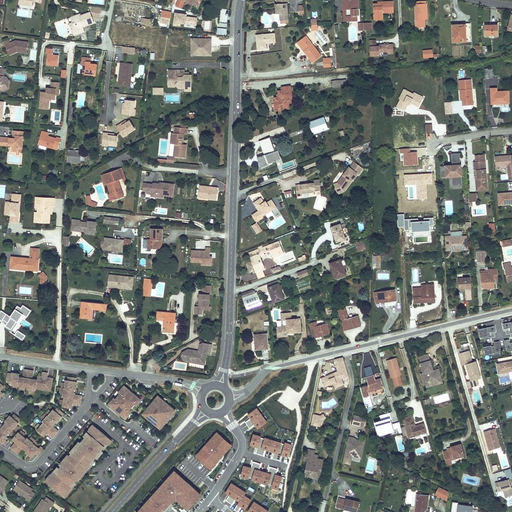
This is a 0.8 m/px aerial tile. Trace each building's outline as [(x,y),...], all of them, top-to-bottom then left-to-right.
[(287,9),(287,3),(289,3),(288,0),(276,0),(277,4),(275,4),(276,14),(280,13),(280,21),(281,21),(281,24),(287,23),(286,20),(288,20),(288,12),(286,12),(286,10),(287,9)] [(359,9),(358,0),(342,0),(343,10),(347,9),(347,21),(357,21),(357,9),(359,9)] [(394,12),(394,1),(382,2),(382,3),(378,4),(373,4),(374,17),(383,17),(383,12),(394,12)] [(121,10),(126,13),(124,20),(138,23),(140,13),(143,13),(145,7),(123,3),(121,10)] [(427,19),(427,5),(420,5),(420,4),(415,4),(416,27),(425,27),(425,19),(427,19)] [(170,24),(172,12),(163,11),(161,22),(170,24)] [(94,23),(90,12),(81,15),(81,16),(71,19),(73,23),(75,28),(72,29),(74,35),(84,32),(83,27),(94,23)] [(175,14),(174,26),(180,26),(180,23),(196,25),(197,18),(186,17),(187,15),(175,14)] [(471,41),(470,24),(452,25),(453,41),(471,41)] [(498,35),(498,26),(491,26),(491,25),(485,25),(485,35),(498,35)] [(275,42),(274,33),(256,35),(258,49),(266,48),(266,43),(266,42),(269,42),(269,43),(275,42)] [(321,55),(306,36),(299,42),(305,50),(304,51),(312,62),(321,55)] [(11,53),(8,44),(11,43),(9,39),(3,41),(9,55),(18,52),(19,52),(19,50),(18,50),(11,53)] [(209,46),(209,43),(206,43),(206,39),(192,39),(192,46),(196,49),(196,55),(211,55),(211,46),(209,46)] [(27,53),(28,42),(16,40),(8,44),(11,53),(18,50),(19,50),(19,52),(27,53)] [(393,53),(393,44),(379,45),(379,46),(377,46),(377,45),(376,40),(370,41),(370,55),(376,55),(375,51),(379,51),(379,52),(388,51),(388,53),(393,53)] [(58,66),(59,55),(52,55),(53,49),(46,48),(46,53),(47,53),(46,65),(58,66)] [(91,58),(82,57),(81,64),(78,64),(77,73),(96,75),(97,64),(91,64),(91,58)] [(130,82),(132,65),(121,63),(121,68),(120,75),(119,85),(128,86),(128,82),(130,82)] [(9,81),(6,77),(3,76),(5,69),(0,67),(0,86),(1,87),(4,91),(8,88),(9,81)] [(493,78),(492,68),(484,69),(485,79),(493,78)] [(191,87),(191,75),(189,75),(184,75),(184,72),(184,70),(168,70),(168,85),(175,85),(178,87),(179,88),(184,88),(186,88),(186,87),(191,87)] [(473,105),(471,79),(459,80),(461,100),(463,100),(463,106),(473,105)] [(55,99),(56,89),(59,89),(59,82),(51,82),(51,88),(48,88),(47,90),(46,90),(46,91),(45,98),(49,99),(55,99)] [(293,103),(290,86),(282,87),(282,90),(278,91),(279,94),(279,97),(278,97),(275,98),(275,102),(277,102),(278,108),(280,108),(280,110),(289,108),(289,106),(294,105),(293,103)] [(509,102),(508,91),(497,92),(497,88),(491,88),(491,104),(499,103),(499,102),(509,102)] [(423,99),(413,94),(404,89),(399,99),(400,99),(397,106),(405,110),(408,103),(409,102),(411,103),(419,107),(423,99)] [(45,98),(46,91),(41,91),(40,107),(49,108),(49,99),(45,98)] [(135,101),(125,100),(125,106),(123,106),(122,114),(130,115),(131,110),(134,110),(135,101)] [(328,128),(324,118),(309,123),(313,133),(328,128)] [(135,128),(130,120),(127,122),(124,124),(123,122),(117,127),(121,134),(125,131),(127,134),(135,128)] [(181,144),(182,139),(183,139),(183,134),(186,135),(187,128),(180,127),(179,127),(178,133),(174,133),(172,133),(171,144),(175,144),(174,156),(185,158),(186,145),(183,144),(181,144)] [(22,149),(24,131),(13,130),(13,136),(15,136),(15,138),(13,138),(0,137),(0,138),(0,144),(9,146),(9,143),(12,144),(12,146),(12,151),(18,151),(18,148),(22,149)] [(117,146),(118,136),(114,136),(111,135),(111,134),(103,133),(102,141),(108,141),(107,145),(117,146)] [(59,146),(61,138),(57,137),(56,138),(41,134),(38,144),(53,148),(54,144),(59,146)] [(281,159),(277,150),(275,151),(270,137),(259,141),(259,142),(260,142),(261,145),(262,144),(265,153),(264,154),(264,155),(266,155),(267,160),(259,163),(261,167),(260,167),(261,169),(261,168),(272,163),(272,162),(281,159)] [(80,163),(81,151),(68,150),(67,161),(80,163)] [(462,184),(459,153),(451,154),(452,166),(452,168),(449,169),(449,166),(440,167),(441,177),(449,177),(453,176),(453,185),(462,184)] [(487,186),(486,169),(484,169),(483,155),(475,155),(476,162),(474,162),(475,170),(477,170),(477,179),(476,179),(476,187),(487,186)] [(511,155),(495,157),(496,167),(508,166),(511,166),(511,171),(511,155)] [(343,188),(349,179),(351,181),(357,173),(359,174),(363,168),(354,162),(350,168),(349,167),(345,172),(346,173),(344,175),(343,175),(337,183),(334,184),(338,194),(344,192),(343,188)] [(121,188),(118,180),(122,178),(119,169),(104,174),(113,200),(124,196),(122,192),(121,193),(120,188),(121,188)] [(453,185),(453,176),(449,177),(450,187),(462,186),(462,184),(453,185)] [(321,190),(319,179),(314,180),(314,183),(308,183),(308,185),(305,185),(305,184),(296,185),(297,197),(302,196),(301,194),(316,192),(316,191),(321,190)] [(351,181),(349,179),(343,188),(344,192),(352,181),(351,181)] [(171,196),(173,184),(163,183),(163,185),(159,184),(159,183),(152,182),(152,183),(147,182),(145,189),(145,191),(154,193),(157,196),(162,197),(162,194),(171,196)] [(199,198),(216,200),(217,188),(200,186),(199,198)] [(509,192),(498,193),(499,204),(511,203),(511,192),(511,193),(511,194),(509,195),(509,192)] [(477,201),(476,193),(468,194),(469,201),(470,201),(472,201),(477,201)] [(11,221),(18,222),(21,195),(13,194),(12,202),(6,202),(5,214),(11,214),(11,221)] [(98,204),(91,201),(90,195),(86,196),(87,204),(96,208),(98,204)] [(49,223),(50,210),(46,210),(46,206),(53,206),(55,206),(55,198),(41,197),(40,208),(38,207),(38,213),(35,212),(34,222),(49,223)] [(263,216),(276,207),(271,200),(267,203),(265,204),(264,202),(261,198),(254,203),(259,211),(252,215),(257,222),(263,217),(263,216)] [(418,218),(408,219),(409,229),(411,228),(412,231),(414,231),(414,230),(424,229),(424,230),(431,230),(431,225),(434,225),(433,217),(424,218),(424,221),(418,221),(418,218)] [(95,235),(97,222),(87,221),(87,222),(83,222),(83,223),(80,223),(80,222),(79,221),(72,220),(71,231),(86,232),(86,233),(95,235)] [(342,228),(340,224),(331,227),(336,242),(345,239),(344,234),(342,228)] [(259,225),(254,228),(257,234),(262,230),(259,225)] [(162,240),(166,240),(166,229),(155,228),(154,237),(154,239),(151,239),(151,248),(161,248),(162,240)] [(468,248),(467,236),(451,237),(451,236),(446,236),(446,249),(468,248)] [(122,249),(124,240),(117,239),(115,240),(113,240),(114,239),(105,238),(103,249),(118,251),(119,248),(122,249)] [(131,248),(132,240),(125,238),(124,247),(131,248)] [(366,247),(364,240),(355,243),(358,250),(366,247)] [(264,267),(259,254),(265,252),(266,255),(267,256),(272,254),(280,251),(281,254),(284,253),(279,241),(262,248),(261,246),(258,247),(259,249),(248,253),(252,262),(246,264),(250,272),(255,270),(256,273),(263,270),(262,268),(264,267)] [(212,265),(212,258),(215,258),(216,253),(210,253),(210,254),(205,254),(205,252),(202,252),(202,251),(191,250),(191,262),(201,262),(201,265),(212,265)] [(486,261),(485,251),(477,251),(478,262),(486,261)] [(37,271),(38,259),(39,253),(31,252),(30,259),(12,257),(11,268),(25,269),(25,268),(27,269),(27,270),(37,271)] [(341,261),(331,264),(337,279),(346,275),(344,270),(347,269),(344,260),(341,261)] [(511,266),(511,267),(511,262),(503,264),(504,269),(505,268),(506,275),(509,277),(511,276),(511,266)] [(309,275),(307,269),(297,273),(299,278),(309,275)] [(498,279),(497,269),(489,269),(489,270),(489,273),(481,274),(482,288),(489,288),(489,283),(494,283),(494,279),(498,279)] [(265,276),(263,270),(256,273),(258,279),(265,276)] [(132,286),(133,277),(109,275),(108,283),(113,283),(112,287),(117,288),(117,285),(121,285),(120,288),(126,289),(126,286),(132,286)] [(470,288),(470,277),(459,278),(459,289),(470,288)] [(283,289),(281,284),(279,285),(277,280),(267,284),(274,302),(284,299),(281,290),(283,289)] [(435,301),(434,284),(422,285),(422,287),(422,291),(413,291),(414,303),(423,302),(423,300),(427,300),(427,302),(435,301)] [(396,301),(395,290),(375,293),(376,303),(381,302),(381,303),(396,301)] [(244,297),(242,298),(247,309),(261,303),(257,292),(256,293),(248,296),(248,297),(248,298),(249,300),(257,297),(259,302),(247,307),(244,297)] [(209,307),(209,294),(203,294),(199,294),(199,306),(195,306),(195,314),(202,314),(202,310),(202,309),(204,307),(209,307)] [(92,311),(92,309),(93,309),(106,310),(106,304),(82,301),(80,317),(92,318),(92,311)] [(0,310),(0,320),(6,324),(5,325),(11,329),(9,331),(10,332),(22,315),(26,317),(31,310),(22,305),(20,307),(17,305),(9,316),(0,310)] [(361,326),(358,316),(349,319),(345,307),(339,309),(342,321),(345,320),(348,329),(361,326)] [(173,326),(173,323),(174,324),(175,313),(158,312),(157,320),(164,320),(164,331),(174,332),(174,326),(173,326)] [(301,332),(300,319),(291,319),(291,312),(281,313),(282,327),(277,328),(278,336),(283,336),(283,333),(288,332),(289,332),(289,331),(292,331),(292,332),(301,332)] [(330,333),(327,324),(318,326),(316,322),(310,324),(314,338),(330,333)] [(511,322),(503,324),(504,329),(510,328),(510,331),(511,330),(511,322)] [(489,332),(495,331),(494,326),(478,329),(480,337),(483,337),(483,339),(488,338),(488,336),(490,335),(489,332)] [(17,330),(14,335),(22,340),(25,336),(17,330)] [(268,349),(267,333),(256,334),(256,342),(254,342),(255,350),(268,349)] [(483,347),(485,355),(489,354),(489,355),(501,353),(500,350),(501,350),(499,341),(494,342),(495,346),(491,347),(491,345),(483,347)] [(205,360),(208,344),(203,343),(202,344),(200,344),(199,351),(198,353),(196,352),(195,352),(195,350),(188,349),(182,353),(181,356),(183,359),(190,360),(189,362),(200,364),(205,360)] [(471,357),(469,351),(458,354),(460,360),(471,357)] [(436,375),(440,374),(438,368),(433,370),(432,370),(431,368),(432,368),(429,354),(419,357),(423,373),(421,373),(422,379),(425,378),(427,384),(438,381),(436,375)] [(344,384),(341,379),(340,377),(348,374),(343,357),(335,359),(338,371),(333,373),(333,374),(331,375),(330,375),(321,378),(323,382),(322,382),(323,384),(324,384),(325,387),(333,383),(335,388),(344,384)] [(396,358),(387,360),(392,378),(393,377),(395,386),(402,384),(400,375),(401,375),(400,371),(398,371),(398,369),(399,368),(396,358)] [(480,378),(476,361),(472,362),(466,364),(471,381),(477,379),(480,378)] [(511,361),(497,364),(499,374),(511,371),(511,361)] [(27,387),(29,378),(27,378),(29,370),(24,369),(23,377),(19,377),(18,385),(20,386),(25,387),(27,387)] [(35,388),(37,380),(34,379),(31,379),(32,377),(32,374),(33,371),(29,370),(27,378),(29,378),(27,387),(27,389),(30,389),(35,390),(35,388)] [(51,388),(52,378),(49,377),(48,378),(46,378),(47,373),(43,372),(42,377),(37,377),(37,380),(35,388),(44,389),(44,387),(51,388)] [(18,385),(19,377),(19,374),(11,373),(11,374),(7,373),(6,381),(10,382),(10,384),(13,384),(18,385)] [(442,382),(440,374),(436,375),(438,381),(427,384),(425,378),(422,379),(425,388),(442,382)] [(384,387),(381,380),(376,381),(376,380),(374,375),(366,377),(368,386),(360,388),(366,408),(373,406),(370,395),(368,395),(367,392),(369,392),(371,391),(370,390),(378,388),(378,389),(384,387)] [(76,390),(77,382),(76,381),(76,377),(68,376),(68,380),(66,380),(65,383),(65,388),(74,389),(76,390)] [(478,385),(477,379),(471,381),(466,382),(468,388),(471,387),(478,385)] [(136,405),(140,399),(124,386),(118,392),(121,394),(116,400),(114,399),(109,405),(125,419),(131,412),(128,410),(134,403),(136,405)] [(73,395),(74,393),(74,389),(65,388),(64,388),(63,393),(63,396),(64,396),(73,398),(73,399),(81,400),(81,396),(75,395),(73,395)] [(80,404),(81,400),(73,399),(73,398),(64,396),(64,400),(63,405),(63,406),(71,408),(72,403),(80,404)] [(175,411),(158,396),(144,411),(147,414),(145,416),(160,429),(175,411)] [(61,416),(63,413),(57,408),(55,411),(53,409),(51,412),(48,416),(55,422),(57,423),(62,417),(61,416)] [(257,408),(248,415),(249,417),(251,419),(250,419),(245,422),(247,425),(262,415),(257,408)] [(18,422),(21,419),(18,417),(14,414),(12,417),(10,415),(4,422),(6,423),(12,428),(13,429),(16,425),(18,423),(18,422)] [(53,424),(55,422),(48,416),(48,415),(44,420),(42,422),(43,423),(50,428),(49,429),(55,434),(58,431),(53,427),(52,426),(53,424)] [(262,415),(247,425),(250,428),(254,425),(255,424),(256,426),(258,428),(266,422),(262,415)] [(321,427),(323,420),(320,416),(313,415),(311,425),(321,427)] [(392,430),(390,422),(386,423),(384,415),(381,415),(382,421),(374,424),(378,436),(390,432),(389,431),(392,430)] [(360,425),(362,417),(354,416),(352,424),(360,426),(360,425)] [(426,432),(423,424),(415,426),(412,416),(403,419),(406,426),(409,436),(409,437),(426,432)] [(12,429),(12,428),(6,423),(3,426),(0,423),(0,429),(0,430),(6,436),(8,433),(12,429)] [(55,434),(49,429),(50,428),(43,423),(41,425),(38,430),(37,430),(44,436),(47,433),(53,438),(55,434)] [(86,470),(91,465),(91,464),(90,463),(93,460),(95,456),(101,450),(101,449),(103,447),(106,443),(108,444),(112,441),(93,425),(90,429),(91,430),(85,437),(81,443),(75,450),(75,449),(73,451),(72,453),(69,456),(69,457),(68,458),(65,462),(63,461),(60,465),(61,466),(59,468),(51,478),(48,476),(45,481),(64,497),(70,491),(69,491),(67,489),(74,481),(76,478),(78,479),(81,476),(81,475),(80,474),(82,471),(84,469),(86,470)] [(500,447),(495,429),(484,432),(489,450),(500,447)] [(20,445),(26,439),(23,436),(19,433),(18,432),(18,433),(12,439),(16,442),(11,448),(14,451),(19,444),(20,445)] [(260,455),(265,439),(264,439),(261,438),(261,437),(253,434),(250,445),(255,447),(258,447),(257,448),(256,453),(260,455)] [(224,453),(228,449),(226,448),(229,444),(220,435),(215,440),(212,437),(200,450),(203,453),(198,458),(209,467),(212,463),(214,465),(221,457),(219,455),(222,452),(224,453)] [(26,451),(33,443),(29,440),(27,437),(26,439),(20,445),(19,444),(14,451),(17,453),(21,449),(21,448),(22,447),(24,448),(26,451)] [(359,454),(360,449),(362,449),(363,448),(364,442),(361,441),(359,442),(357,442),(357,441),(354,440),(354,438),(349,437),(346,451),(347,451),(346,454),(345,454),(343,463),(350,464),(352,456),(357,457),(358,454),(359,454)] [(267,450),(270,451),(273,440),(265,438),(264,439),(265,439),(260,455),(263,456),(265,450),(265,449),(267,450)] [(273,440),(270,451),(273,452),(274,452),(274,453),(272,458),(276,459),(281,443),(273,440)] [(75,450),(81,443),(79,441),(72,449),(73,451),(75,449),(75,450)] [(281,443),(276,459),(280,461),(282,456),(282,455),(284,456),(288,457),(292,444),(290,444),(287,443),(285,442),(285,444),(281,443)] [(38,455),(44,449),(40,446),(39,448),(36,446),(33,443),(26,451),(25,452),(32,457),(35,453),(38,455)] [(459,457),(464,455),(461,444),(451,447),(451,448),(448,449),(448,450),(443,452),(447,466),(452,465),(452,464),(456,463),(455,459),(454,458),(459,457)] [(314,455),(315,451),(306,449),(303,461),(307,462),(308,457),(317,459),(318,456),(314,455)] [(321,469),(323,460),(317,459),(308,457),(307,462),(304,476),(317,478),(319,469),(321,469)] [(253,478),(257,463),(253,462),(251,467),(251,468),(249,467),(244,466),(241,476),(248,479),(248,477),(252,479),(252,478),(253,478)] [(261,464),(257,463),(253,478),(252,478),(252,480),(260,482),(263,472),(259,470),(261,464)] [(51,478),(59,468),(57,467),(48,476),(51,478)] [(266,472),(263,472),(260,482),(268,485),(268,484),(273,468),(270,467),(268,472),(268,473),(266,472)] [(277,469),(273,468),(268,484),(272,485),(272,487),(278,489),(282,476),(278,475),(276,475),(276,474),(277,469)] [(140,511),(162,511),(163,511),(172,502),(176,498),(178,496),(183,500),(181,502),(188,508),(199,496),(192,490),(194,488),(188,483),(186,485),(181,480),(183,478),(177,472),(173,476),(171,475),(163,483),(165,485),(160,490),(158,488),(152,495),(154,497),(150,502),(148,500),(142,507),(144,508),(140,511)] [(4,486),(8,481),(0,475),(0,494),(0,495),(0,494),(0,492),(3,489),(2,487),(4,486)] [(511,495),(511,489),(509,479),(501,481),(495,483),(498,491),(503,490),(505,497),(511,495)] [(31,491),(33,489),(19,480),(13,489),(19,493),(21,492),(21,494),(27,498),(26,499),(29,501),(34,493),(31,491)] [(69,491),(76,483),(74,481),(67,489),(69,491)] [(229,502),(239,488),(232,483),(226,492),(228,494),(230,495),(229,495),(226,500),(229,502)] [(448,500),(449,492),(439,487),(435,494),(448,500)] [(201,494),(194,488),(192,490),(199,496),(201,494)] [(246,492),(239,488),(229,502),(232,504),(235,499),(236,499),(237,500),(240,501),(244,495),(246,492)] [(426,511),(427,509),(429,496),(417,494),(414,511),(426,511)] [(240,501),(234,509),(237,511),(241,506),(243,507),(245,509),(251,499),(244,495),(240,501)] [(45,511),(45,510),(48,510),(51,505),(52,506),(54,502),(47,497),(44,500),(43,499),(33,511),(45,511)] [(356,511),(357,511),(360,502),(354,500),(353,501),(352,501),(352,500),(346,499),(346,500),(339,498),(336,507),(356,511)] [(172,502),(163,511),(166,511),(174,504),(172,502)] [(257,511),(261,506),(254,502),(248,511),(250,511),(257,511)] [(471,511),(473,507),(458,505),(458,503),(452,502),(451,511),(471,511)]
